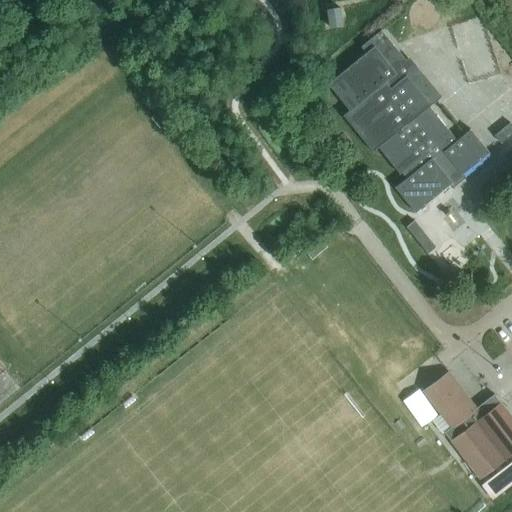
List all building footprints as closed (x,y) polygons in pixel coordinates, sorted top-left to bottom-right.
[(340,8),(328,10),(330,28),(342,26),(340,8)] [(441,97),(416,67),(413,69),(381,31),(362,46),(366,52),(327,84),(349,110),(342,115),(372,152),(378,148),(399,174),(402,172),(406,177),(394,187),(416,213),(489,153),(470,128),(456,140),(429,107),(441,97)] [(511,123),(511,122),(496,135),(503,143),(511,135),(511,123)] [(436,247),(414,221),(406,227),(428,253),(436,247)] [(449,372),(423,391),(451,427),(444,432),(480,478),(511,453),(511,417),(494,394),(476,408),(449,372)] [(493,498),(511,484),(511,463),(484,486),(493,498)]
